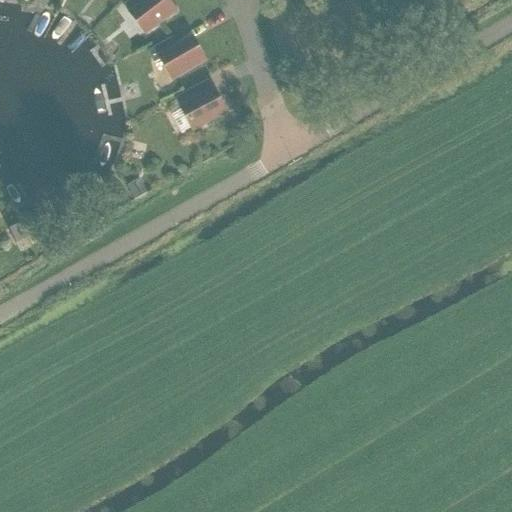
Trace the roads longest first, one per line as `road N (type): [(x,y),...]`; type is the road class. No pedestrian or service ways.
road 1 (unclassified): [(0,314),(288,151)]
road 2 (unclassified): [(288,151),(511,24)]
road 3 (residential): [(288,151),(239,0)]
